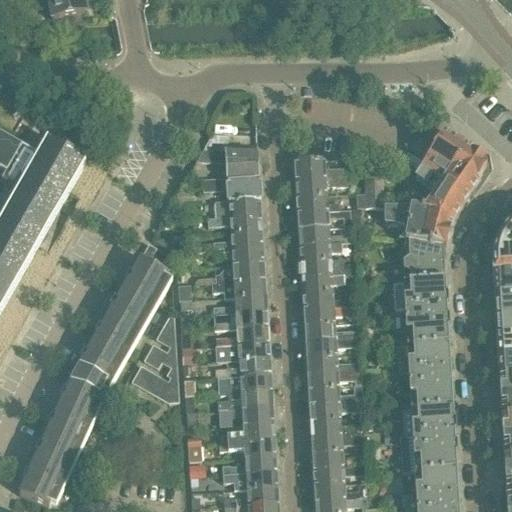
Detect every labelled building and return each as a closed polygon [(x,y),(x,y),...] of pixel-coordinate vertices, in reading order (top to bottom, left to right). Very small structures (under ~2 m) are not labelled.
[(49,8),(52,23),(86,17),(82,0),(39,0),(37,1),(39,13),(44,11),(43,9),(49,8)] [(422,162),(425,165),(439,144),(432,139),(424,133),(419,141),(413,149),(410,154),(422,162)] [(0,137),(0,172),(6,176),(21,149),(0,137)] [(426,188),(436,195),(466,151),(452,142),(446,138),(444,137),(439,144),(425,165),(414,180),(415,181),(425,189),(426,188)] [(202,154),(203,154),(226,155),(227,143),(210,142),(202,154)] [(0,314),(4,307),(31,260),(60,209),(82,170),(84,166),(85,167),(86,165),(48,143),(47,143),(46,145),(48,145),(40,159),(38,158),(9,207),(0,222),(0,314)] [(436,195),(425,211),(453,227),(462,211),(472,196),(470,195),(477,184),(479,185),(480,184),(478,183),(485,173),(485,172),(483,165),(472,157),(473,155),(472,154),(467,151),(466,151),(436,195)] [(203,154),(196,166),(211,167),(211,155),(203,154)] [(257,157),(246,156),(224,155),(226,183),(259,181),(257,157)] [(294,166),(295,184),(347,181),(347,172),(325,174),(324,163),(294,165),(294,166)] [(365,169),(365,178),(365,181),(379,181),(380,170),(365,169)] [(295,184),(296,203),(327,201),(326,192),(348,190),(347,181),(295,184)] [(202,184),(203,196),(223,195),(223,183),(202,184)] [(364,197),(382,196),(382,184),(364,184),(364,197)] [(215,207),(215,222),(261,221),(259,185),(227,186),(228,206),(215,207)] [(364,197),(365,212),(382,211),(382,197),(364,197)] [(296,203),(297,219),(340,216),(340,209),(339,207),(328,208),(327,201),(296,203)] [(404,245),(408,245),(442,251),(445,252),(448,238),(452,228),(453,227),(425,211),(423,215),(410,212),(383,212),(383,222),(384,222),(384,227),(403,231),(404,230),(407,230),(404,245)] [(350,213),(350,215),(351,226),(360,226),(360,213),(350,213)] [(297,219),(298,234),(329,232),(329,224),(342,223),(342,231),(351,231),(351,226),(350,215),(340,216),(297,219)] [(230,230),(230,239),(262,237),(261,221),(215,222),(207,223),(208,231),(230,230)] [(360,226),(351,226),(351,231),(352,234),(361,234),(360,226)] [(511,227),(510,229),(509,229),(509,230),(501,239),(500,240),(496,249),(496,248),(495,250),(493,262),(492,262),(492,263),(493,276),(492,276),(492,277),(511,275),(511,227)] [(351,231),(342,231),(343,240),(330,241),(329,232),(298,234),(299,251),(341,248),(352,247),(352,234),(351,231)] [(213,254),(213,255),(263,252),(262,237),(230,239),(231,246),(205,248),(206,254),(213,254)] [(403,266),(405,287),(444,285),(442,251),(408,245),(409,262),(403,266)] [(149,248),(125,290),(153,306),(168,279),(148,268),(156,253),(149,248)] [(299,251),(300,267),(331,265),(331,257),(341,256),(341,248),(299,251)] [(232,262),(232,270),(264,269),(263,252),(213,255),(214,263),(232,262)] [(301,283),(343,280),(354,279),(353,273),(342,274),(341,264),(331,265),(300,267),(301,283)] [(202,287),(265,284),(264,269),(232,270),(226,271),(218,280),(215,280),(215,286),(202,287)] [(511,275),(492,277),(493,286),(494,299),(494,300),(511,298),(511,275)] [(373,279),(374,290),(388,289),(388,278),(373,279)] [(301,283),(302,299),(333,297),(332,288),(343,288),(343,280),(301,283)] [(223,303),(234,302),(266,300),(265,284),(202,287),(203,296),(223,295),(223,303)] [(403,287),(404,314),(422,313),(423,320),(432,320),(433,327),(437,327),(437,325),(447,324),(444,285),(405,287),(403,287)] [(191,289),(178,290),(179,306),(180,306),(190,305),(192,305),(191,289)] [(125,290),(110,317),(137,333),(153,306),(125,290)] [(302,299),(303,315),(356,312),(356,303),(333,305),(333,297),(302,299)] [(494,308),(495,322),(511,320),(511,298),(494,300),(494,308)] [(213,311),(214,320),(267,317),(266,300),(234,302),(235,310),(213,311)] [(180,306),(181,314),(191,314),(190,305),(180,306)] [(346,321),(350,321),(357,321),(356,312),(303,315),(304,331),(335,329),(334,321),(346,320),(346,321)] [(412,336),(413,350),(448,348),(447,324),(437,325),(437,327),(433,327),(432,320),(423,320),(422,313),(404,314),(406,337),(412,336)] [(110,317),(94,343),(122,359),(137,333),(110,317)] [(215,336),(236,334),(268,333),(267,317),(214,320),(215,336)] [(495,322),(496,342),(511,340),(511,320),(495,322)] [(174,321),(169,322),(156,343),(170,351),(167,356),(153,349),(144,365),(158,373),(161,366),(171,372),(166,380),(170,382),(168,386),(141,370),(131,387),(169,408),(169,407),(179,406),(174,321)] [(180,322),(181,334),(189,333),(188,321),(180,322)] [(304,331),(305,347),(358,344),(357,335),(335,337),(335,329),(304,331)] [(215,343),(216,352),(269,348),(268,333),(236,334),(237,341),(215,343)] [(358,338),(359,353),(374,352),(373,338),(358,338)] [(511,340),(496,342),(497,360),(511,359),(511,340)] [(94,343),(79,370),(107,385),(122,359),(94,343)] [(305,347),(306,364),(337,362),(336,353),(352,352),(358,352),(358,344),(305,347)] [(270,364),(269,348),(216,352),(217,367),(226,367),(270,364)] [(407,366),(408,377),(426,376),(426,383),(435,382),(436,389),(440,389),(440,387),(450,386),(448,348),(413,350),(414,366),(407,366)] [(511,359),(497,360),(498,380),(511,378),(511,359)] [(306,364),(307,380),(359,377),(359,360),(353,361),(352,361),(353,368),(337,369),(337,362),(306,364)] [(214,384),(218,384),(271,380),(270,364),(226,367),(226,370),(225,370),(225,373),(214,373),(214,384)] [(79,370),(70,386),(99,401),(100,399),(107,385),(79,370)] [(415,399),(416,415),(452,413),(450,386),(440,387),(440,389),(436,389),(435,382),(426,383),(426,376),(408,377),(409,399),(415,399)] [(307,380),(308,395),(338,393),(338,386),(355,385),(355,390),(360,389),(359,377),(307,380)] [(511,378),(498,380),(500,399),(511,398),(511,378)] [(219,399),(227,399),(272,396),(271,380),(218,384),(219,399)] [(184,386),(185,401),(186,404),(192,403),(196,403),(195,385),(184,386)] [(70,386),(58,414),(86,428),(99,401),(70,386)] [(308,395),(309,412),(361,408),(360,392),(354,392),(354,401),(339,402),(338,393),(308,395)] [(217,416),(219,416),(273,413),(272,396),(227,399),(228,404),(216,405),(217,416)] [(511,398),(500,399),(501,418),(511,417),(511,398)] [(309,412),(309,427),(340,425),(340,417),(361,415),(361,408),(309,412)] [(242,422),(242,430),(273,428),(273,413),(219,416),(220,431),(232,430),(231,423),(242,422)] [(401,440),(412,439),(429,439),(430,445),(439,445),(439,452),(444,452),(444,450),(454,449),(452,413),(416,415),(401,416),(401,440)] [(58,414),(45,442),(74,456),(86,428),(58,414)] [(188,418),(188,429),(196,428),(196,417),(188,418)] [(511,417),(501,418),(502,439),(511,438),(511,417)] [(309,427),(310,443),(363,440),(363,437),(362,430),(341,431),(340,425),(309,427)] [(362,430),(363,437),(371,437),(370,425),(362,426),(362,430)] [(221,448),(227,447),(274,445),(273,428),(242,430),(243,438),(220,440),(221,448)] [(511,438),(502,439),(503,459),(511,458),(511,438)] [(402,477),(414,477),(420,476),(456,475),(454,449),(444,450),(444,452),(439,452),(439,445),(430,445),(429,439),(412,439),(412,442),(400,442),(402,477)] [(310,443),(311,459),(342,457),(341,451),(363,449),(363,440),(310,443)] [(45,442),(32,470),(61,483),(74,456),(45,442)] [(189,443),(190,450),(202,449),(201,442),(189,443)] [(244,454),(244,462),(275,460),(274,445),(227,447),(221,448),(219,448),(219,456),(244,454)] [(204,450),(187,451),(188,464),(204,463),(204,450)] [(311,459),(312,474),(365,471),(364,455),(355,456),(356,462),(342,463),(342,457),(311,459)] [(511,458),(503,459),(504,479),(511,478),(511,458)] [(222,471),(223,480),(276,477),(275,460),(244,462),(245,470),(229,471),(229,470),(222,471)] [(204,469),(189,469),(188,469),(189,482),(205,481),(204,469)] [(61,483),(32,470),(19,499),(48,511),(61,483)] [(312,474),(313,491),(344,489),(343,481),(365,480),(365,471),(312,474)] [(414,477),(415,502),(433,501),(433,508),(442,508),(442,511),(457,511),(456,475),(420,476),(414,477)] [(233,495),(246,494),(277,492),(276,477),(223,480),(223,487),(233,486),(233,495)] [(313,491),(314,507),(367,504),(366,487),(358,488),(359,496),(344,497),(344,489),(313,491)] [(224,503),(225,511),(278,508),(277,492),(246,494),(246,502),(224,503)] [(193,502),(194,511),(201,511),(201,501),(193,502)] [(442,511),(442,508),(433,508),(433,501),(415,502),(401,503),(401,511),(405,511),(442,511)]
